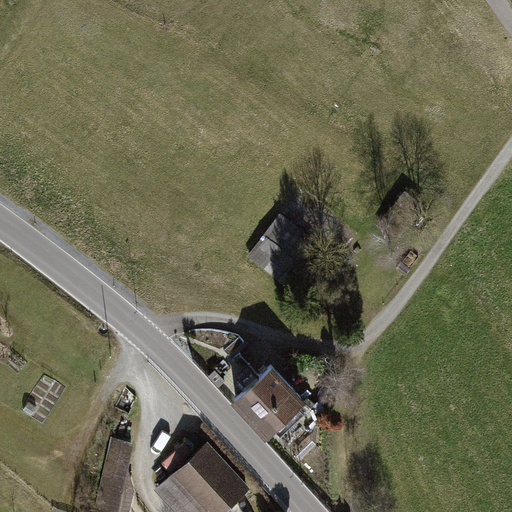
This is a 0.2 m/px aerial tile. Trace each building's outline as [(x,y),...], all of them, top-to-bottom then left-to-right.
[(422,192),(393,226),(417,247),(447,213),(422,192)] [(284,214),(251,255),(298,293),(331,253),(284,214)] [(238,394),(278,438),(311,408),(271,364),(238,394)] [(136,438),(120,434),(101,511),(128,511),(135,486),(129,468),(136,438)] [(158,485),(182,511),(224,511),(250,489),(207,441),(158,485)]
